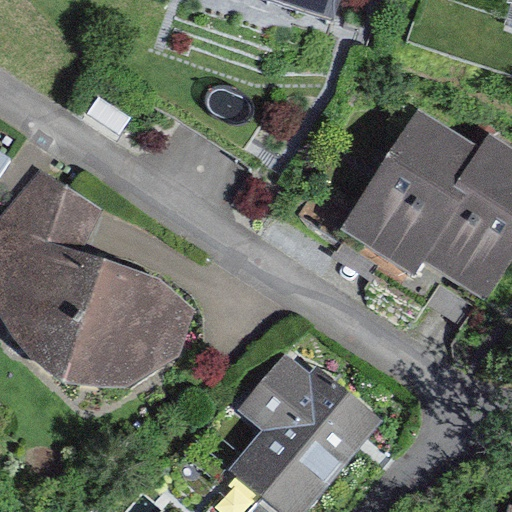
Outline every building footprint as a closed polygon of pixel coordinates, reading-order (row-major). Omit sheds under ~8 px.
[(229,0),(327,31),(336,0),(229,0)] [(448,196),(476,151),(414,112),(335,239),(415,289),(427,270),(418,265),(458,202),(448,196)] [(448,196),(458,202),(418,265),(427,270),(484,305),(511,260),(511,155),(484,138),(476,151),(448,196)] [(155,287),(79,268),(98,215),(39,173),(0,219),(0,336),(6,349),(56,399),(119,401),(177,365),(189,319),(155,287)] [(235,414),(262,435),(200,511),(305,511),(378,422),(314,370),(308,378),(282,357),(235,414)]
